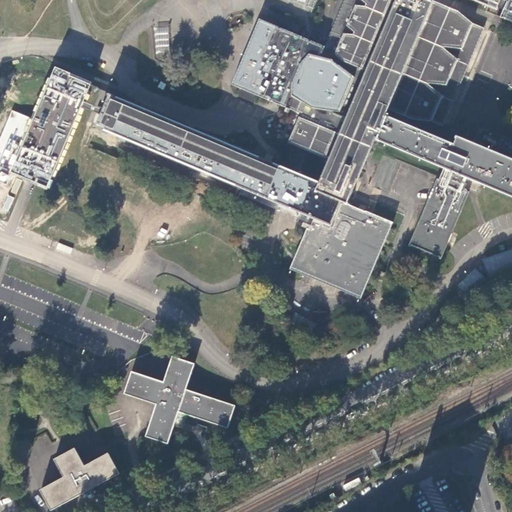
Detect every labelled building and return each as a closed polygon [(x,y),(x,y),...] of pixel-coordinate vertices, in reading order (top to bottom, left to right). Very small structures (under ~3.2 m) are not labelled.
[(404,74),(420,37),(435,2),(433,1),(433,2),(427,0),(395,0),(388,15),(375,44),(364,72),(339,132),(328,161),(319,184),(315,193),(340,202),(348,202),(358,179),(346,174),(350,165),(355,167),(358,159),(361,152),(357,150),(364,132),(379,139),(387,116),(389,112),(390,109),(404,74)] [(323,53),(341,62),(336,54),(344,33),(355,34),(347,25),(356,5),(365,6),(361,0),(345,0),(325,47),(323,53)] [(361,0),(365,6),(388,15),(395,0),(361,0)] [(501,1),(501,0),(472,0),(488,6),(497,10),(501,1)] [(458,11),(435,2),(420,37),(446,49),(464,49),(472,24),(473,24),(458,11)] [(511,5),(506,3),(500,18),(511,22),(511,5)] [(355,34),(375,44),(388,15),(365,6),(356,5),(347,25),(355,34)] [(364,72),(341,62),(323,53),(325,47),(260,19),(252,38),(251,41),(246,52),(242,62),(238,72),(232,85),(240,88),(238,93),(246,96),(254,100),(256,95),(274,103),(291,110),(339,132),(364,72)] [(168,24),(154,25),(156,53),(170,52),(168,24)] [(471,59),(483,29),(472,24),(464,49),(446,49),(458,60),(449,85),(431,85),(443,95),(432,121),(443,126),(471,59)] [(344,33),(336,54),(341,62),(364,72),(375,44),(355,34),(344,33)] [(420,37),(404,74),(431,85),(449,85),(458,60),(446,49),(420,37)] [(70,74),(56,68),(33,122),(11,112),(0,137),(0,182),(8,186),(13,176),(23,180),(28,182),(34,185),(49,191),(58,170),(56,169),(73,127),(82,107),(84,102),(92,83),(70,74)] [(404,74),(390,109),(413,119),(431,122),(432,121),(443,95),(431,85),(404,74)] [(213,139),(109,95),(104,106),(103,110),(101,114),(96,126),(203,171),(245,189),(315,218),(330,226),(340,202),(315,193),(319,184),(213,139)] [(103,110),(84,102),(82,107),(101,114),(103,110)] [(324,159),(328,161),(339,132),(291,110),(278,140),(286,143),(285,145),(323,160),(324,159)] [(493,151),(457,136),(456,138),(457,138),(454,145),(389,117),(387,116),(379,139),(444,168),(468,178),(485,185),(511,196),(511,141),(499,136),(493,151)] [(239,199),(245,189),(203,171),(198,181),(239,199)] [(375,270),(395,222),(366,210),(355,206),(348,202),(340,202),(330,226),(315,218),(313,225),(311,230),(308,229),(291,270),(325,284),(362,300),(375,270)] [(511,248),(481,259),(489,281),(511,273),(511,248)] [(159,405),(148,437),(170,444),(181,413),(230,428),(237,406),(188,390),(196,364),(174,357),(166,382),(134,372),(127,395),(159,405)] [(75,450),(55,461),(65,478),(42,491),(53,511),(84,494),(86,498),(89,496),(90,499),(98,495),(96,492),(99,490),(97,487),(120,474),(109,454),(85,467),(75,450)] [(358,479),(343,487),(346,492),(361,484),(358,479)]
